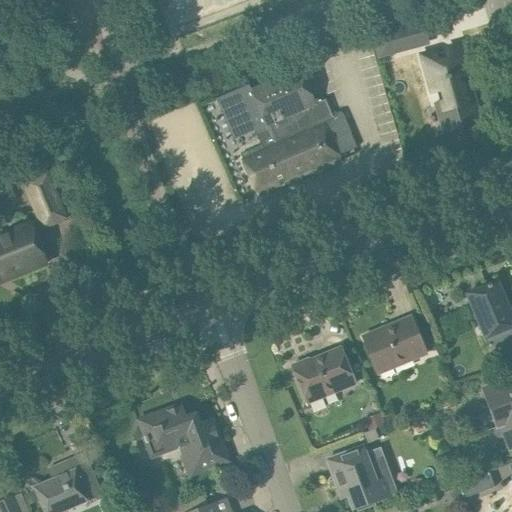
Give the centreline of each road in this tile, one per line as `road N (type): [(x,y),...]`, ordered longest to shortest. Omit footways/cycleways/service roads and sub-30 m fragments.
road 1 (unclassified): [(211,308),(482,207),(511,204)]
road 2 (unclassified): [(0,395),(211,308)]
road 3 (residential): [(288,511),(211,308)]
